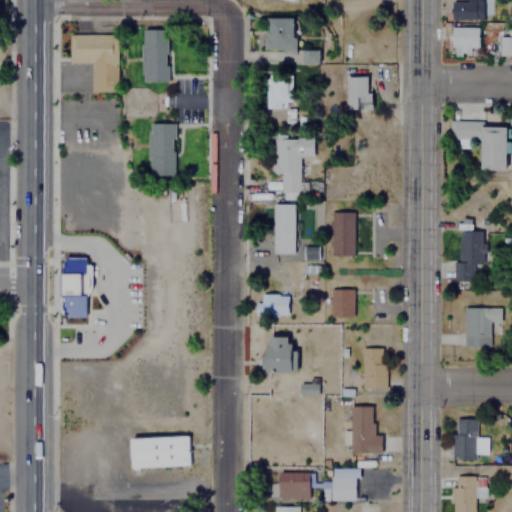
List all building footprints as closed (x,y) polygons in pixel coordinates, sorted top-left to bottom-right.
[(451,0),(451,19),(482,19),(482,0),(451,0)] [(296,14),(265,14),(265,49),(296,49),(296,14)] [(478,26),(450,26),(450,51),(478,51),(478,26)] [(167,27),(141,27),(141,80),(167,80),(167,27)] [(114,34),(68,33),(67,62),(89,62),(89,91),(114,91),(114,34)] [(500,54),(506,54),(505,45),(507,45),(506,37),(499,37),(500,54)] [(303,63),(322,62),(322,49),(303,49),(303,63)] [(369,108),(369,74),(345,74),(345,108),(369,108)] [(265,75),(265,107),(292,107),(292,75),(265,75)] [(448,128),(474,128),(475,120),(448,120),(448,128)] [(149,174),(174,174),(174,122),(149,122),(149,174)] [(506,125),(480,124),(479,169),(505,169),(506,125)] [(299,155),(313,155),(313,135),(272,135),(272,176),(271,176),(271,190),(299,190),(299,155)] [(296,253),(296,203),(274,203),(275,253),(296,253)] [(353,244),(353,217),(331,217),(331,244),(353,244)] [(453,261),(453,281),(474,281),(474,263),(484,263),(484,229),(459,230),(459,261),(453,261)] [(305,246),(306,260),(321,260),(320,246),(305,246)] [(63,308),(63,295),(61,295),(61,273),(63,273),(63,265),(64,265),(64,255),(84,255),(84,263),(85,263),(90,270),(90,289),(85,294),(84,294),(84,315),(64,315),(64,308),(63,308)] [(353,288),(329,288),(329,317),(353,317),(353,288)] [(287,315),(287,293),(257,293),(257,315),(287,315)] [(463,345),(490,345),(490,322),(501,322),(501,306),(463,306),(463,345)] [(265,371),(292,371),(292,342),(265,342),(265,371)] [(359,388),(385,388),(385,347),(359,347),(359,388)] [(316,394),(316,383),(300,383),(300,394),(316,394)] [(348,405),(348,453),(380,452),(380,434),(371,434),(371,405),(348,405)] [(452,458),(475,458),(476,418),(452,418),(452,458)] [(129,437),(130,468),(188,466),(187,435),(129,437)] [(356,468),(330,468),(330,500),(356,500),(356,468)] [(308,499),(308,470),(277,470),(277,499),(308,499)] [(474,511),(474,496),(479,496),(479,486),(476,486),(476,475),(452,475),(452,511),(474,511)]
